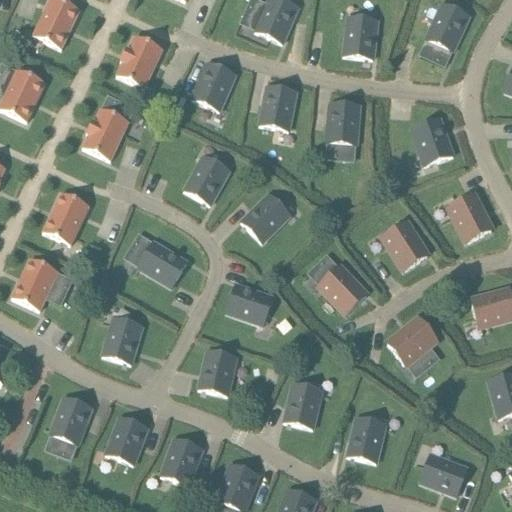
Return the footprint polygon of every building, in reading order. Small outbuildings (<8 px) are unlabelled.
[(282,48),(297,12),(270,0),(254,36),(282,48)] [(61,54),(79,15),(51,2),(33,41),(61,54)] [(441,8),(425,44),(452,57),(469,21),(441,8)] [(347,22),(342,61),(372,64),(377,25),(347,22)] [(122,68),(116,80),(144,93),(162,55),(134,41),(128,54),(126,53),(120,67),(122,68)] [(207,68),(201,80),(191,104),(219,116),(235,80),(207,68)] [(44,88),(16,75),(0,109),(0,114),(26,127),(44,88)] [(296,97),(266,91),(258,130),(288,136),(296,97)] [(329,108),(327,132),(326,147),(356,150),(359,111),(329,108)] [(88,140),(82,153),(109,166),(128,127),(100,114),(94,126),(92,125),(86,139),(88,140)] [(424,171),(453,160),(439,123),(411,134),(424,171)] [(229,176),(203,161),(183,195),(210,210),(229,176)] [(60,198),(42,237),(70,250),(88,211),(60,198)] [(268,199),(240,226),(262,248),(290,220),(268,199)] [(473,199),(447,212),(466,248),(491,235),(473,199)] [(406,226),(381,241),(403,276),(427,260),(406,226)] [(171,292),(187,266),(153,246),(137,272),(171,292)] [(29,264),(11,303),(39,316),(57,277),(29,264)] [(367,300),(338,270),(318,290),(346,320),(367,300)] [(272,302),(242,291),(235,289),(225,317),(263,330),(272,302)] [(470,304),(477,332),(511,322),(511,303),(509,294),(470,304)] [(142,331),(113,323),(102,360),(131,369),(142,331)] [(404,370),(436,345),(419,323),(386,348),(404,370)] [(419,380),(442,361),(434,352),(411,371),(419,380)] [(236,362),(207,355),(198,394),(227,401),(236,362)] [(511,378),(487,386),(498,424),(511,419),(511,378)] [(292,388),(283,426),(312,433),(322,395),(292,388)] [(77,450),(84,432),(91,413),(63,403),(49,439),(77,450)] [(133,470),(147,433),(119,422),(105,459),(133,470)] [(385,429),(356,422),(347,461),(376,468),(385,429)] [(188,491),(202,454),(174,444),(160,481),(188,491)] [(467,473),(430,459),(419,487),(456,501),(467,473)] [(17,466),(6,462),(2,460),(0,464),(0,473),(12,478),(17,466)] [(230,511),(245,511),(249,503),(258,480),(229,469),(216,506),(230,511)] [(312,511),(315,505),(287,495),(280,511),(312,511)]
